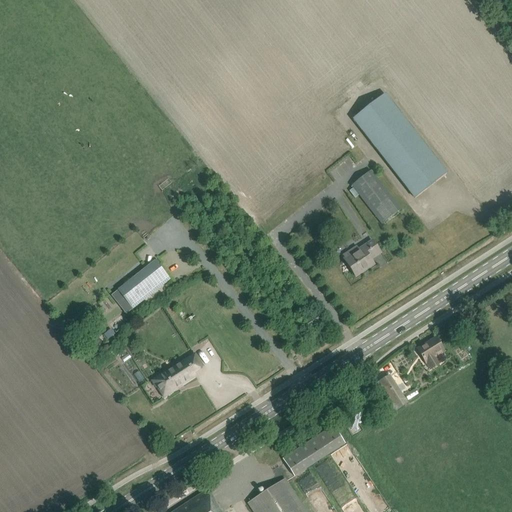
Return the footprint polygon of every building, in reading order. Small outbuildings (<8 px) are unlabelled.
[(415,199),(447,174),(385,95),(353,120),(415,199)] [(354,186),(383,224),(402,209),(373,171),(354,186)] [(380,253),(375,245),(372,241),(344,259),(355,277),(374,265),(370,260),(380,253)] [(118,290),(133,309),(170,280),(157,264),(159,263),(157,260),(155,261),(118,290)] [(322,323),(317,315),(316,313),(304,321),(310,331),(322,323)] [(108,339),(115,333),(111,328),(104,334),(108,339)] [(436,338),(417,350),(426,363),(430,370),(440,365),(435,357),(444,352),(436,338)] [(156,388),(157,387),(164,398),(177,389),(196,376),(194,373),(203,367),(195,354),(165,374),(164,373),(151,381),(156,388)] [(406,403),(390,377),(378,384),(395,411),(406,403)] [(283,459),(294,476),(345,443),(333,426),(283,459)] [(306,511),(290,487),(285,479),(247,503),(253,511),(306,511)] [(174,511),(222,511),(208,490),(174,511)]
